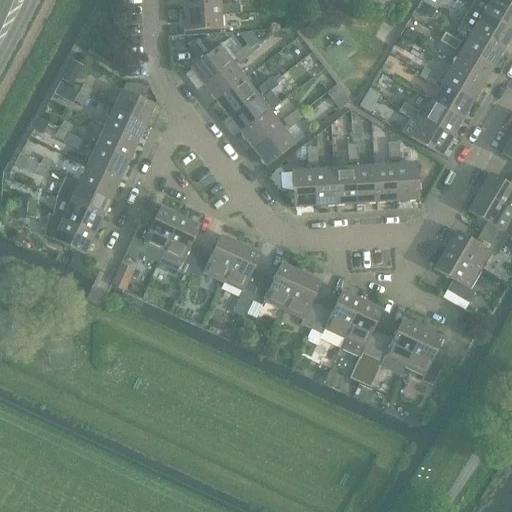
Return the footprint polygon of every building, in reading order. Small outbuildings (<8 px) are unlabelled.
[(511,6),(500,0),(490,0),(482,14),(511,32),(511,6)] [(238,4),(218,6),(183,8),(185,31),(220,29),(219,16),(239,15),(238,4)] [(424,5),(420,12),(431,18),(435,12),(424,5)] [(511,32),(482,14),(472,32),(503,50),(511,34),(511,32)] [(407,29),(402,37),(412,43),(416,35),(407,29)] [(472,32),(461,49),(492,68),(503,50),(472,32)] [(439,42),(447,47),(452,38),(444,33),(439,42)] [(218,46),(189,68),(203,86),(231,64),(235,61),(232,57),(239,51),(241,50),(231,36),(218,46)] [(400,38),(395,46),(403,51),(408,42),(400,38)] [(452,38),(447,47),(455,51),(460,43),(452,38)] [(256,44),(249,50),(252,54),(259,48),(256,44)] [(239,51),(245,59),(252,54),(249,50),(246,46),(239,51)] [(461,49),(451,67),(482,85),(492,68),(461,49)] [(238,65),(245,59),(239,51),(232,57),(238,65)] [(231,64),(203,86),(215,102),(243,80),(231,64)] [(451,67),(441,85),(472,103),(482,85),(451,67)] [(418,77),(426,82),(431,73),(423,69),(418,77)] [(67,71),(61,80),(71,86),(77,76),(67,71)] [(431,73),(426,82),(434,86),(439,78),(431,73)] [(271,78),(264,83),(270,91),(277,86),(271,78)] [(243,80),(215,102),(227,118),(256,96),(243,80)] [(264,83),(257,89),(260,93),(263,97),(270,92),(270,91),(264,83)] [(441,85),(430,102),(461,121),(472,103),(441,85)] [(82,86),(78,94),(87,99),(91,91),(82,86)] [(362,102),(358,109),(368,114),(379,96),(369,90),(362,102)] [(121,91),(112,110),(145,125),(154,106),(121,91)] [(256,96),(227,118),(240,134),(268,112),(279,104),(270,92),(263,97),(260,93),(256,96)] [(340,92),(330,99),(339,111),(349,103),(340,92)] [(78,94),(74,102),(83,106),(87,99),(78,94)] [(430,102),(420,120),(451,138),(461,121),(430,102)] [(398,112),(406,117),(411,108),(403,104),(398,112)] [(411,108),(406,117),(409,119),(413,122),(416,117),(418,113),(411,108)] [(112,110),(103,129),(136,144),(145,125),(112,110)] [(289,116),(295,124),(302,118),(296,110),(289,116)] [(268,112),(240,134),(252,150),(281,128),(268,112)] [(288,129),(295,124),(289,116),(282,121),(288,129)] [(409,119),(401,133),(409,138),(440,157),(451,138),(420,120),(416,117),(413,122),(409,119)] [(40,119),(34,130),(42,134),(48,124),(40,119)] [(63,122),(58,130),(67,134),(72,127),(63,122)] [(281,128),(252,150),(266,167),(294,145),(281,128)] [(103,129),(95,147),(128,163),(136,144),(103,129)] [(58,130),(54,137),(63,142),(67,134),(58,130)] [(511,161),(511,136),(500,155),(511,161)] [(387,143),(388,152),(398,152),(397,143),(387,143)] [(347,146),(347,155),(357,154),(357,145),(347,146)] [(95,147),(86,166),(119,181),(128,163),(95,147)] [(306,148),(306,157),(316,157),(316,148),(306,148)] [(399,161),(398,152),(388,152),(388,161),(399,161)] [(358,163),(357,154),(347,155),(348,164),(358,163)] [(20,155),(14,166),(22,169),(27,158),(20,155)] [(317,166),(316,157),(306,157),(307,166),(317,166)] [(43,158),(39,166),(48,170),(52,163),(43,158)] [(415,164),(394,166),(396,202),(417,200),(415,164)] [(39,166),(34,174),(43,178),(48,170),(39,166)] [(86,166),(78,184),(111,200),(119,181),(86,166)] [(394,166),(374,167),(376,203),(396,202),(394,166)] [(374,167),(353,169),(355,205),(376,203),(374,167)] [(353,169),(332,170),(335,206),(355,205),(353,169)] [(332,170),(312,171),(314,207),(335,206),(332,170)] [(312,171),(291,172),(293,208),(314,207),(312,171)] [(478,193),(511,213),(511,178),(508,186),(489,174),(478,193)] [(65,178),(56,197),(57,197),(69,203),(102,218),(111,200),(78,184),(65,178)] [(486,223),(480,233),(501,246),(507,236),(502,233),(511,216),(511,213),(478,193),(466,212),(486,223)] [(57,197),(51,217),(94,237),(102,218),(69,203),(57,197)] [(27,200),(26,209),(36,210),(37,201),(27,200)] [(139,223),(124,255),(135,260),(138,254),(157,263),(161,255),(179,217),(159,208),(149,228),(139,223)] [(26,209),(25,218),(35,219),(36,210),(26,209)] [(47,215),(43,237),(83,255),(84,256),(94,237),(51,217),(47,215)] [(161,255),(157,263),(177,273),(178,269),(189,274),(200,251),(189,246),(199,226),(179,217),(161,255)] [(444,251),(479,272),(490,253),(495,256),(501,246),(480,233),(474,243),(455,232),(444,251)] [(200,251),(189,274),(200,279),(202,274),(222,283),(239,245),(219,236),(210,256),(200,251)] [(239,245),(222,283),(241,292),(239,297),(250,302),(260,279),(250,275),(259,255),(239,245)] [(452,281),(446,291),(442,298),(464,310),(474,293),(468,290),(479,272),(444,251),(433,270),(452,281)] [(260,279),(250,302),(260,307),(263,302),(282,311),(300,273),(280,264),(270,284),(260,279)] [(114,280),(111,287),(124,292),(130,279),(117,273),(114,280)] [(300,273),(282,311),(302,320),(299,325),(310,330),(321,308),(310,303),(320,283),(300,273)] [(321,308),(310,330),(321,335),(323,330),(343,339),(360,302),(340,292),(331,312),(321,308)] [(360,302),(343,339),(339,348),(359,358),(361,354),(371,358),(381,336),(371,331),(380,311),(360,302)] [(381,336),(371,358),(381,363),(379,366),(399,375),(403,367),(421,330),(401,320),(392,340),(381,336)] [(421,330),(403,367),(423,376),(421,382),(431,387),(442,364),(432,359),(441,339),(421,330)]
